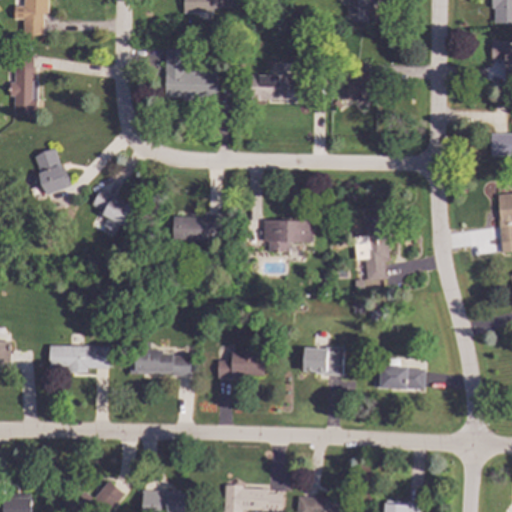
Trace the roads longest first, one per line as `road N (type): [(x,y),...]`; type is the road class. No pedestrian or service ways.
road 1 (residential): [(511,449),(0,436)]
road 2 (residential): [(443,0),(441,164),(472,448)]
road 3 (residential): [(441,164),(129,155)]
road 4 (residential): [(131,0),(129,155)]
